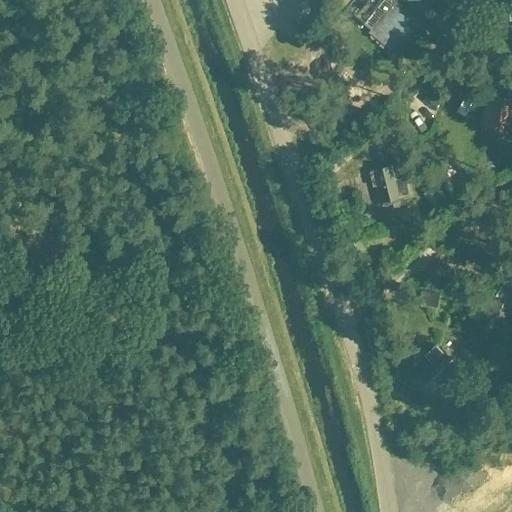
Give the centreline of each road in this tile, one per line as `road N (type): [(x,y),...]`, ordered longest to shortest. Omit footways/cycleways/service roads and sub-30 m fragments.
road 1 (unclassified): [(317,511),(152,0)]
road 2 (unclassified): [(390,511),(356,349),(234,0)]
